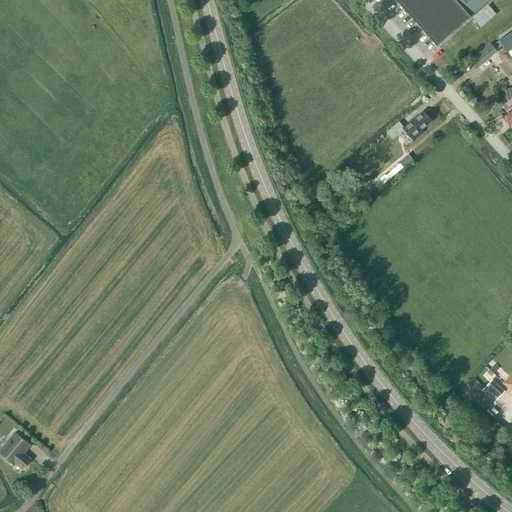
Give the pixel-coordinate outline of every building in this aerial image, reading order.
[(396,0),(437,45),(486,0),(396,0)] [(473,19),(481,28),(496,14),(488,6),(473,19)] [(511,32),(499,40),(511,59),(511,32)] [(478,68),(497,52),(490,43),(471,59),(478,68)] [(511,125),(511,111),(503,119),(510,127),(511,125)] [(413,119),(402,128),(414,142),(425,132),(422,129),(431,121),(423,112),(413,120),(413,119)] [(402,128),(398,123),(388,132),(392,137),(402,128)] [(399,162),(400,164),(403,167),(412,159),(408,154),(399,162)] [(383,184),(388,179),(386,176),(385,175),(379,179),(383,184)] [(511,373),(502,383),(511,392),(511,373)] [(494,402),(505,391),(492,379),(481,391),(494,402)] [(496,440),(506,429),(492,418),(483,430),(496,440)] [(22,469),(30,459),(23,453),(30,445),(15,433),(0,450),(0,456),(9,464),(10,462),(14,465),(15,463),(22,469)]
